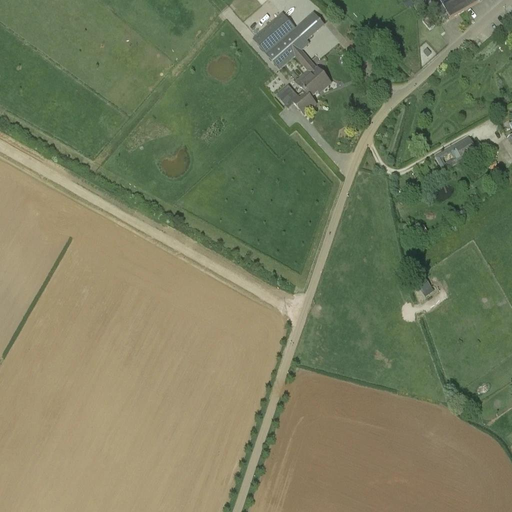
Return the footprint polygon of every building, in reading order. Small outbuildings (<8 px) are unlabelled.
[(428,0),(439,18),(446,14),(450,21),(484,0),(428,0)] [(314,15),(296,30),(282,15),(252,41),(266,56),(279,71),(295,58),(308,72),(295,84),(299,88),(304,93),(298,98),(293,93),(288,87),(276,98),(288,111),(294,105),(304,117),(316,106),(311,100),(321,91),(323,92),(331,85),(318,70),(317,71),(301,53),(310,45),(307,43),(313,38),(312,37),(324,26),(314,15)] [(422,24),(429,32),(434,27),(427,19),(422,24)] [(489,164),(490,171),(497,170),(496,162),(489,164)] [(437,298),(424,280),(415,286),(428,304),(437,298)]
